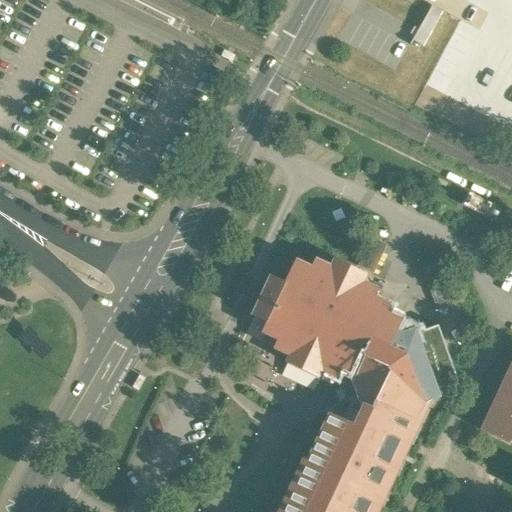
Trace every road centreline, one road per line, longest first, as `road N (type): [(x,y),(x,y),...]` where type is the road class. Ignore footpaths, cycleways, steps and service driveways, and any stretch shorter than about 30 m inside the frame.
road 1 (unclassified): [(314,0),(139,309)]
road 2 (unclassified): [(139,309),(23,511)]
road 3 (residential): [(139,309),(0,216)]
